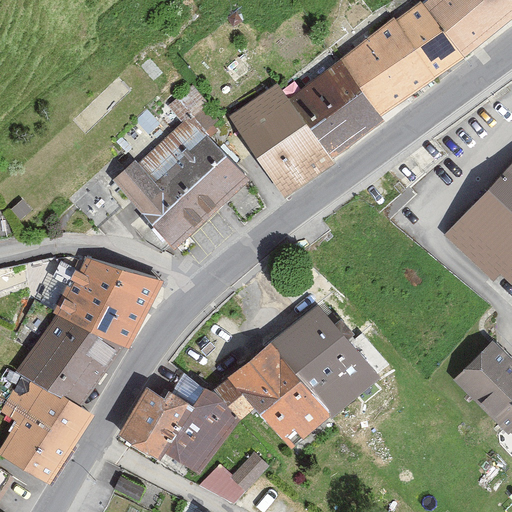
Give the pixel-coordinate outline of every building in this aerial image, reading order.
[(511,20),(511,1),(511,0),(429,0),(424,5),(464,58),(511,20)] [(434,79),(464,58),(424,5),(421,2),(396,21),(434,79)] [(340,60),(380,117),(434,79),(396,21),(394,18),(340,60)] [(288,99),(332,159),(385,122),(380,117),(340,60),(288,99)] [(229,116),(285,199),(337,163),(332,159),(288,99),(277,84),(229,116)] [(251,181),(205,132),(220,119),(193,86),(168,106),(183,123),(138,164),(136,161),(113,180),(174,251),(182,243),(226,204),(251,181)] [(511,165),(448,235),(497,282),(507,274),(511,278),(511,165)] [(129,349),(164,282),(87,257),(53,313),(56,315),(124,347),(129,349)] [(270,343),(333,417),(382,379),(318,304),(270,343)] [(81,408),(124,347),(56,315),(17,372),(23,376),(81,408)] [(454,380),(509,435),(511,432),(511,359),(493,341),(454,380)] [(292,450),(333,417),(270,343),(214,390),(228,405),(241,421),(255,409),(292,450)] [(184,372),(172,393),(194,407),(205,388),(184,372)] [(0,455),(52,486),(96,416),(86,411),(81,408),(23,376),(1,413),(16,423),(0,450),(0,455)] [(162,452),(194,407),(172,393),(169,391),(165,399),(147,388),(118,436),(158,460),(162,452)] [(228,405),(205,388),(194,407),(162,452),(200,475),(241,421),(228,405)] [(254,451),(232,476),(246,491),(271,466),(254,451)] [(198,487),(234,505),(246,491),(232,476),(221,464),(198,487)] [(147,487),(121,474),(113,490),(140,503),(147,487)]
